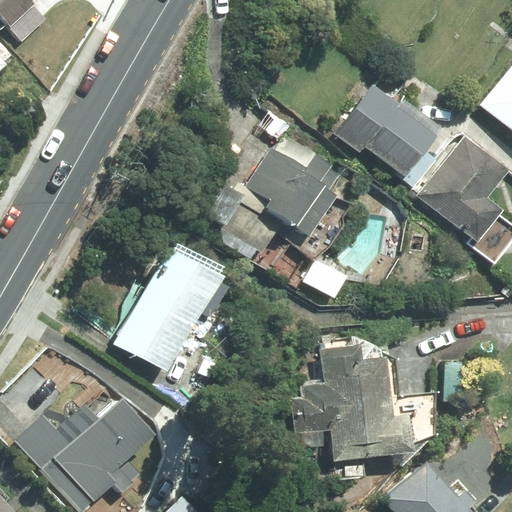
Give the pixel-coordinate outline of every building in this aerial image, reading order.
[(0,0),(0,16),(19,36),(41,15),(26,0),(0,0)] [(511,59),(476,103),(511,132),(511,59)] [(396,100),(371,81),(331,131),(356,150),(361,144),(400,174),(432,132),(394,103),(396,100)] [(327,159),(278,130),(246,183),(264,194),(260,202),(307,229),(331,189),(325,185),(335,169),(325,163),(327,159)] [(462,133),(416,193),(470,234),(465,240),(491,260),(511,232),(511,224),(495,211),(498,207),(483,195),(505,166),(462,133)] [(222,221),(241,191),(215,174),(196,204),(222,221)] [(163,367),(217,269),(166,241),(112,339),(163,367)] [(311,258),(300,280),(331,296),(342,273),(311,258)] [(394,451),(383,353),(358,356),(356,341),(317,345),(320,378),(297,381),(299,394),(286,396),(290,430),(297,429),(299,444),(328,441),(330,458),(394,451)] [(26,358),(7,378),(36,406),(55,386),(26,358)] [(151,428),(118,393),(95,415),(82,400),(55,425),(43,412),(14,438),(39,466),(37,468),(78,511),(80,511),(90,503),(88,501),(108,482),(116,491),(137,472),(129,464),(121,471),(113,462),(151,428)] [(472,511),(449,485),(418,511),(472,511)] [(147,511),(196,511),(175,488),(147,511)] [(0,511),(14,511),(0,496),(0,511)]
